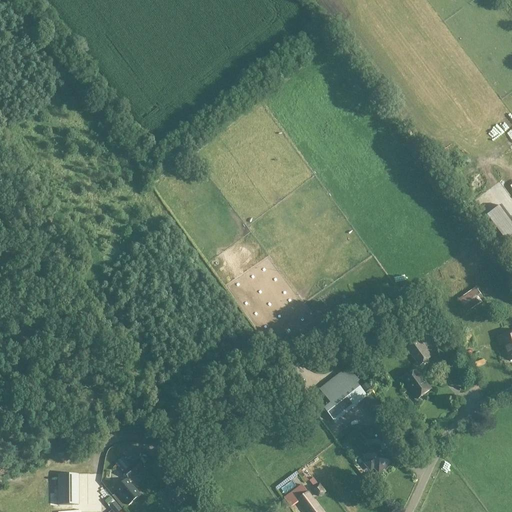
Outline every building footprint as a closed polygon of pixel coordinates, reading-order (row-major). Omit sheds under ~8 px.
[(486,218),(497,234),(510,250),(511,248),(511,220),(502,206),(486,218)] [(480,295),(476,289),(467,295),(459,301),(463,307),(467,313),(475,307),(484,301),(480,295)] [(505,345),(511,362),(511,361),(511,334),(499,338),(501,346),(505,345)] [(402,344),(420,367),(433,358),(416,335),(402,344)] [(335,423),(367,397),(358,385),(360,383),(348,367),(320,390),(331,404),(324,410),(335,423)] [(417,371),(403,381),(418,400),(431,390),(417,371)] [(379,405),(373,409),(376,413),(382,409),(379,405)] [(369,461),(366,464),(371,470),(375,467),(379,472),(391,462),(382,451),(389,445),(380,434),(372,441),(376,445),(364,456),(369,461)] [(124,474),(128,479),(143,467),(139,461),(124,474)] [(80,475),(60,475),(60,487),(80,487),(80,475)] [(320,486),(317,481),(315,479),(311,482),(316,489),(314,490),(321,499),(328,493),(326,492),(321,485),(320,486)] [(128,505),(139,496),(127,481),(115,490),(128,505)] [(175,483),(164,492),(177,508),(188,499),(175,483)] [(323,511),(303,485),(284,499),(292,509),(300,504),(305,511),(323,511)] [(58,488),(58,506),(78,506),(78,488),(58,488)] [(107,493),(93,505),(99,511),(107,505),(112,511),(119,511),(122,510),(107,493)]
